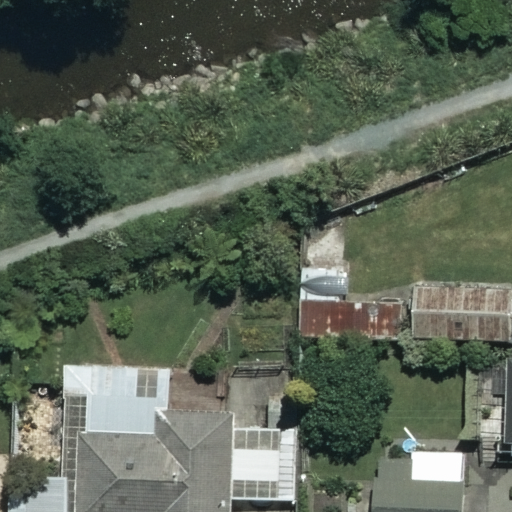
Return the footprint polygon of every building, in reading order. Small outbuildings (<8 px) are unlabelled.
[(348,289),(348,272),(298,272),(298,289),(281,289),(281,345),(403,345),(403,290),(348,289)] [(481,353),(481,285),(421,285),(421,352),(481,353)] [(497,446),(497,467),(511,467),(511,365),(464,364),(461,445),(497,446)] [(171,373),(70,372),(69,485),(25,484),(24,511),(235,511),(236,509),(298,509),(298,437),(253,437),(254,426),(171,425),(171,373)] [(466,511),(469,459),(383,455),(380,511),(466,511)]
